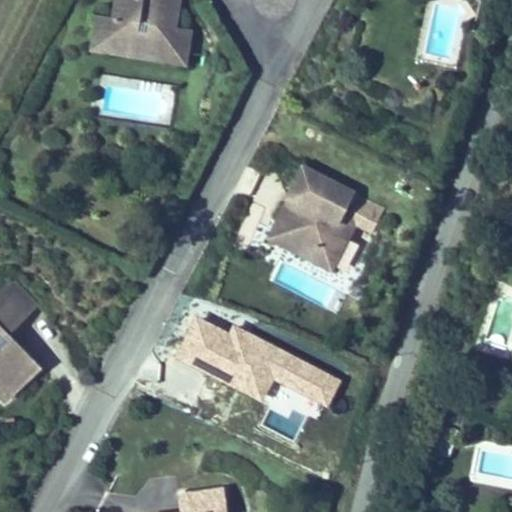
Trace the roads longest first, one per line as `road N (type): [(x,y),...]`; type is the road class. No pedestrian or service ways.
road 1 (residential): [(276,0),(264,81),(38,511)]
road 2 (unclassified): [(360,511),(511,61)]
